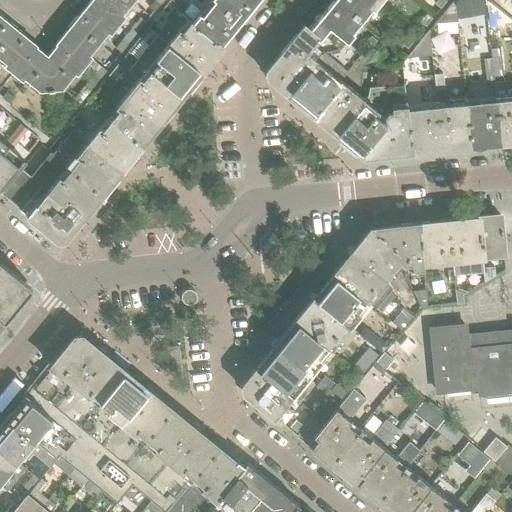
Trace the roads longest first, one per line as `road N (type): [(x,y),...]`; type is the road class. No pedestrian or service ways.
road 1 (residential): [(511,175),(252,203)]
road 2 (unknown): [(224,414),(172,387),(71,282)]
road 3 (residential): [(346,511),(224,414)]
road 4 (residential): [(224,414),(210,259)]
road 5 (residential): [(71,282),(210,259)]
road 6 (residential): [(252,203),(242,65)]
